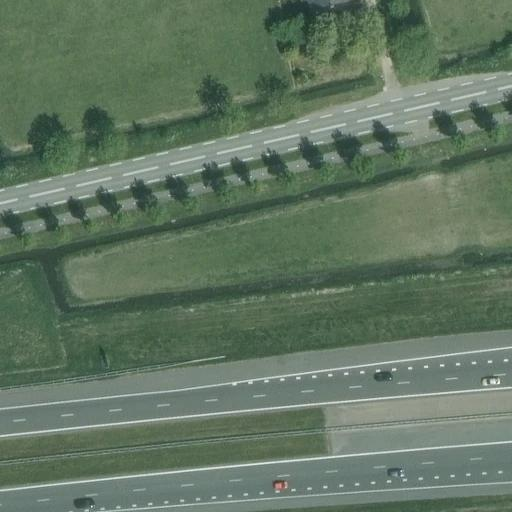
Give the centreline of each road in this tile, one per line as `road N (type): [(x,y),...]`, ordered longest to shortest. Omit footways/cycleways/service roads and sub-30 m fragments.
road 1 (tertiary): [(0,206),(511,93)]
road 2 (motorway): [(511,374),(0,425)]
road 3 (motorway): [(0,505),(511,457)]
